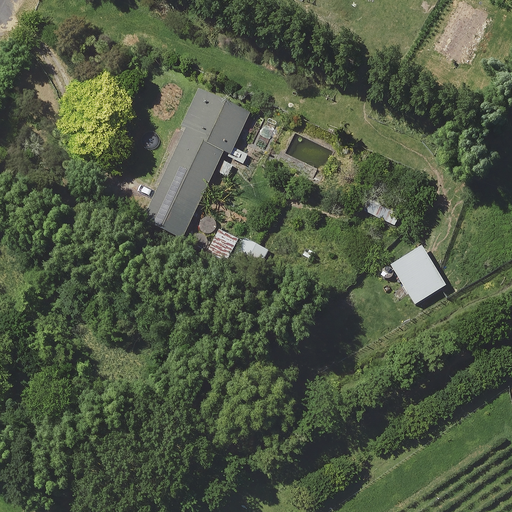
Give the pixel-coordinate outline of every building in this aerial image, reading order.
[(200,92),(184,127),(141,220),(183,240),(224,151),(230,154),(248,114),(200,92)] [(399,213),(366,197),(360,210),(393,226),(399,213)] [(350,230),(321,214),(315,225),(344,242),(350,230)] [(268,250),(217,228),(206,254),(228,264),(226,269),(254,281),(268,250)] [(319,254),(302,242),(294,252),(311,265),(319,254)] [(445,286),(421,247),(389,266),(414,305),(445,286)]
